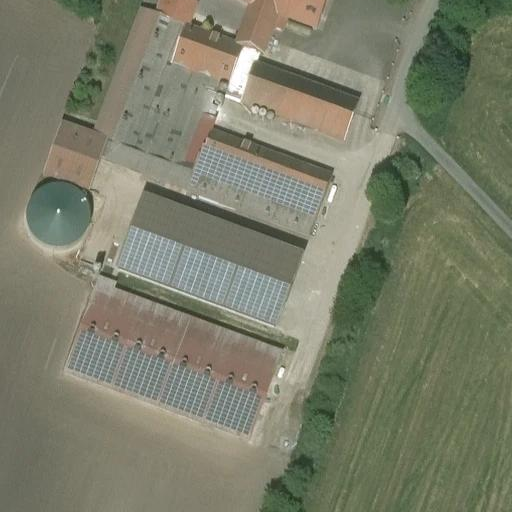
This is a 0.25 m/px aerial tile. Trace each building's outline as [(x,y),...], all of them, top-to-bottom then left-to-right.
[(195,7),(175,0),(164,0),(157,18),(186,30),(195,7)] [(266,0),(231,0),(251,7),(262,11),(266,0)] [(266,0),(262,11),(251,7),(236,48),(243,51),(262,58),(278,17),(317,31),(328,0),(266,0)] [(157,18),(154,17),(106,144),(100,160),(310,238),(332,179),(211,134),(201,161),(199,160),(195,169),(188,166),(213,99),(224,103),(243,51),(236,48),(187,30),(186,30),(157,18)] [(376,53),(371,55),(368,61),(371,66),(376,68),(382,66),(384,60),(382,55),(376,53)] [(358,106),(255,68),(241,106),(344,144),(358,106)] [(106,144),(61,128),(44,177),(89,193),(100,160),(106,144)] [(87,232),(89,220),(86,209),(79,199),(69,192),(57,190),(45,193),(36,200),(29,210),(27,222),(30,233),(36,243),(47,250),(58,252),(70,249),(80,242),(87,232)] [(138,203),(111,280),(276,337),(303,260),(138,203)] [(273,357),(105,294),(107,287),(91,281),(56,374),(241,443),(273,357)]
